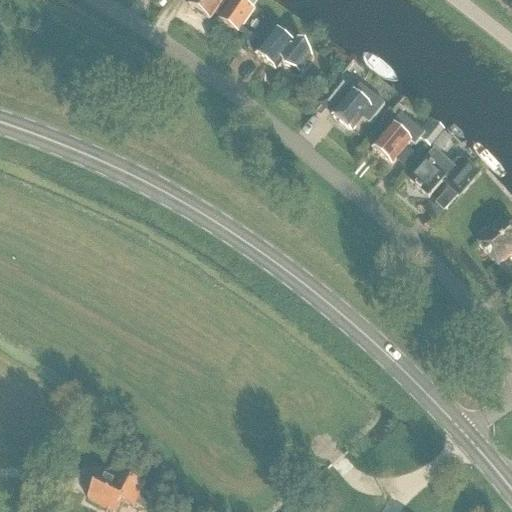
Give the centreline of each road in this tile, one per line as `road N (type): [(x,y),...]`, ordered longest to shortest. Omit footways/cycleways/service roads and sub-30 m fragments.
road 1 (secondary): [(464,434),(357,327),(260,252),(156,187),(0,123)]
road 2 (unclassified): [(511,372),(470,304),(385,220),(230,91),(95,0)]
